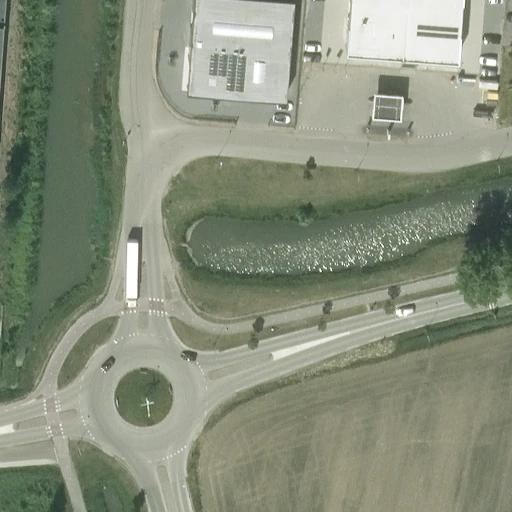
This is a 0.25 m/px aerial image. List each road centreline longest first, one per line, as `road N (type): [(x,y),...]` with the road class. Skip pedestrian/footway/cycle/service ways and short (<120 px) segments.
road 1 (unclassified): [(147,141),(396,159),(511,141)]
road 2 (tertiary): [(376,326),(184,363)]
road 3 (tertiary): [(197,403),(376,326)]
road 4 (unclassified): [(164,348),(144,198)]
road 5 (unclassified): [(144,198),(123,347)]
road 6 (unclassified): [(147,141),(134,63),(137,0)]
road 7 (tertiary): [(376,326),(511,293)]
